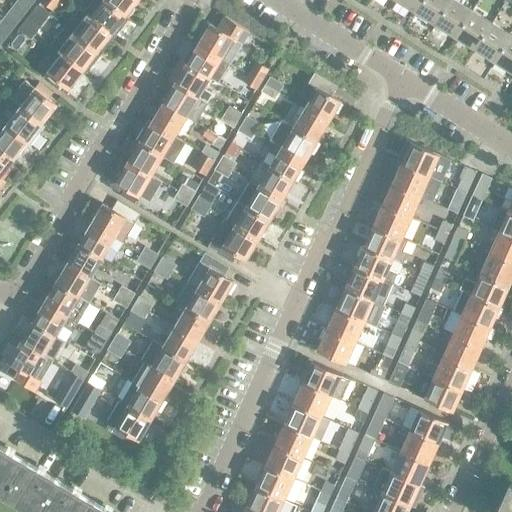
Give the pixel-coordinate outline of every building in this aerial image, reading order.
[(15,0),(0,20),(0,43),(33,0),(15,0)] [(60,0),(42,0),(54,9),(60,0)] [(102,0),(94,11),(82,2),(79,7),(112,33),(116,35),(129,18),(126,15),(106,0),(102,0)] [(106,0),(126,15),(130,15),(134,9),(134,5),(137,0),(106,0)] [(398,0),(416,11),(423,0),(398,0)] [(423,0),(416,11),(436,24),(450,0),(423,0)] [(450,0),(436,24),(455,36),(472,9),(456,0),(450,0)] [(39,4),(24,22),(36,32),(51,13),(39,4)] [(79,7),(65,25),(101,53),(116,35),(112,33),(79,7)] [(475,48),(491,22),(472,9),(455,36),(475,48)] [(203,35),(198,44),(221,57),(222,56),(230,61),(249,30),(225,15),(217,27),(207,21),(200,33),(203,35)] [(24,22),(19,29),(31,39),(36,32),(24,22)] [(475,48),(494,61),(511,34),(491,22),(475,48)] [(65,49),(62,52),(84,69),(84,70),(87,72),(101,53),(65,25),(54,40),(65,49)] [(511,34),(494,61),(511,71),(511,34)] [(218,81),(230,61),(222,56),(221,57),(198,44),(194,51),(190,49),(183,60),(187,62),(210,76),(218,81)] [(70,87),(84,70),(84,69),(62,52),(49,70),(48,70),(48,71),(70,88),(71,87),(70,87)] [(169,78),(175,82),(198,96),(207,101),(213,92),(204,86),(210,76),(187,62),(183,60),(180,59),(169,78)] [(252,66),(248,73),(261,81),(266,74),(252,66)] [(305,108),(328,122),(340,102),(341,102),(341,101),(331,95),(337,86),(314,72),(308,83),(317,88),(305,108)] [(257,88),(261,81),(248,73),(243,81),(257,88)] [(270,76),(265,84),(278,92),(283,83),(270,76)] [(186,115),(198,96),(175,82),(163,102),(186,115)] [(274,98),(278,92),(265,84),(261,91),(274,98)] [(34,88),(20,106),(42,123),(42,122),(56,105),(57,104),(34,87),(34,88)] [(163,102),(152,121),(174,135),(186,115),(163,102)] [(42,123),(20,106),(6,124),(28,141),(27,141),(30,144),(45,125),(42,122),(42,123)] [(229,106),(225,112),(237,120),(241,113),(229,106)] [(305,108),(294,127),(317,140),(328,122),(305,108)] [(221,119),(233,127),(237,120),(225,112),(221,119)] [(246,116),(242,123),(255,130),(259,124),(246,116)] [(163,155),(162,155),(173,161),(185,141),(174,135),(152,121),(148,119),(136,139),(163,155)] [(269,139),(272,141),(305,160),(317,140),(294,127),(281,119),(269,139)] [(255,130),(242,123),(238,129),(251,137),(255,130)] [(27,141),(28,141),(6,124),(0,131),(0,148),(14,159),(14,158),(27,141)] [(211,143),(220,149),(226,139),(207,127),(202,135),(213,141),(211,143)] [(136,139),(125,158),(128,160),(151,174),(162,155),(163,155),(136,139)] [(410,141),(400,163),(429,175),(439,154),(440,154),(440,153),(410,140),(409,141),(410,141)] [(277,156),(271,166),(293,180),(305,160),(272,141),(266,150),(277,156)] [(231,142),(226,151),(233,155),(238,146),(231,142)] [(206,145),(202,151),(214,159),(218,152),(206,145)] [(0,177),(5,182),(20,163),(14,158),(14,159),(0,148),(0,177)] [(205,174),(214,159),(202,151),(193,166),(205,174)] [(223,155),(219,162),(231,169),(234,162),(223,155)] [(139,193),(151,174),(128,160),(117,180),(116,179),(115,180),(140,195),(140,194),(139,193)] [(231,169),(219,162),(215,168),(226,175),(231,169)] [(420,196),(429,175),(400,163),(391,183),(420,196)] [(461,177),(457,188),(466,192),(476,169),(464,164),(459,176),(461,177)] [(259,186),(282,199),(293,180),(271,166),(259,185),(259,186)] [(213,172),(208,181),(214,185),(220,176),(213,172)] [(482,172),(472,195),(482,199),(492,176),(482,172)] [(270,219),(282,199),(259,186),(259,185),(250,180),(238,200),(247,205),(270,219)] [(391,183),(382,204),(411,217),(420,196),(391,183)] [(179,190),(191,198),(194,191),(182,184),(179,190)] [(462,200),(466,192),(457,188),(453,196),(462,200)] [(191,198),(179,190),(175,197),(187,204),(191,198)] [(211,201),(200,194),(196,201),(207,207),(211,201)] [(479,208),(482,199),(472,195),(469,203),(479,208)] [(102,204),(91,223),(122,242),(140,213),(117,199),(112,208),(102,203),(102,204)] [(204,214),(207,207),(196,201),(192,207),(204,214)] [(382,204),(373,225),(401,238),(402,237),(411,217),(382,204)] [(247,205),(236,225),(259,238),(270,219),(247,205)] [(498,231),(511,236),(511,212),(508,210),(498,231)] [(233,262),(238,253),(247,259),(248,258),(247,258),(259,238),(236,225),(225,218),(208,247),(233,262)] [(442,218),(438,229),(448,233),(452,223),(442,218)] [(91,223),(79,242),(102,256),(109,245),(118,250),(122,242),(91,223)] [(373,225),(363,246),(392,259),(392,258),(402,262),(407,252),(403,250),(407,240),(402,237),(401,238),(373,225)] [(458,225),(454,236),(464,240),(468,230),(458,225)] [(444,242),(448,233),(438,229),(434,238),(444,242)] [(511,236),(498,231),(489,251),(511,261),(511,236)] [(454,236),(449,245),(459,249),(464,240),(454,236)] [(79,242),(68,262),(90,276),(102,256),(79,242)] [(383,279),(392,259),(363,246),(359,244),(352,260),(356,262),(354,267),(383,279)] [(145,246),(141,253),(153,261),(158,253),(145,246)] [(480,272),(509,285),(511,279),(511,261),(489,251),(480,272)] [(224,275),(229,266),(205,252),(188,281),(221,301),(232,281),(233,282),(234,281),(224,275)] [(137,260),(150,267),(153,261),(141,253),(137,260)] [(163,256),(158,263),(170,271),(175,264),(163,256)] [(419,271),(429,275),(434,264),(424,260),(419,271)] [(68,262),(56,281),(79,295),(90,276),(68,262)] [(170,271),(158,263),(154,270),(166,277),(170,271)] [(354,267),(345,288),(373,300),(383,279),(354,267)] [(440,267),(435,278),(445,282),(450,271),(440,267)] [(410,290),(420,295),(429,275),(419,271),(410,290)] [(460,289),(461,289),(500,307),(509,285),(480,272),(476,281),(465,276),(460,289)] [(445,282),(435,278),(431,287),(441,291),(445,282)] [(44,301),(77,321),(89,301),(79,295),(56,281),(44,301)] [(176,300),(187,306),(209,320),(221,301),(188,281),(176,300)] [(121,285),(117,291),(130,299),(134,293),(121,285)] [(331,306),(335,308),(364,321),(365,320),(375,325),(381,313),(370,308),(373,300),(345,288),(341,286),(331,306)] [(452,310),(461,314),(491,327),(500,307),(461,289),(452,310)] [(106,312),(118,319),(130,299),(117,291),(111,300),(113,301),(106,312)] [(139,296),(135,303),(147,310),(151,303),(139,296)] [(421,309),(416,319),(426,323),(431,313),(435,303),(425,298),(421,309)] [(72,330),(77,321),(44,301),(32,321),(55,334),(62,323),(72,330)] [(400,312),(410,317),(415,306),(405,301),(400,312)] [(147,310),(135,303),(131,310),(143,317),(147,310)] [(175,326),(198,340),(209,320),(187,306),(175,326)] [(359,332),(364,321),(335,308),(326,329),(355,342),(356,340),(362,343),(365,335),(359,332)] [(400,312),(391,333),(401,337),(410,317),(400,312)] [(452,335),(482,348),(491,327),(461,314),(452,335)] [(422,332),(426,323),(416,319),(412,328),(422,332)] [(32,321),(21,340),(44,353),(55,334),(32,321)] [(99,325),(95,331),(107,339),(111,332),(99,325)] [(163,346),(186,360),(198,340),(175,326),(163,346)] [(346,361),(355,342),(326,329),(317,348),(316,349),(347,362),(346,361)] [(93,353),(99,351),(107,339),(95,331),(85,348),(93,353)] [(391,333),(382,354),(392,358),(401,337),(391,333)] [(116,335),(112,342),(124,349),(128,342),(116,335)] [(452,335),(443,356),(472,369),(482,348),(452,335)] [(32,373),(44,353),(21,340),(9,359),(8,359),(8,360),(32,374),(33,373),(32,373)] [(145,361),(175,379),(186,360),(163,346),(153,340),(141,359),(145,361)] [(124,349),(112,342),(108,349),(120,356),(124,349)] [(402,350),(397,361),(408,365),(412,355),(402,350)] [(388,367),(392,358),(382,354),(378,362),(388,367)] [(434,376),(434,377),(463,390),(472,369),(443,356),(439,365),(428,360),(423,371),(434,376)] [(306,374),(303,381),(332,394),(341,398),(351,377),(309,358),(302,373),(306,374)] [(133,381),(163,399),(175,379),(145,361),(133,381)] [(404,374),(408,365),(397,361),(393,370),(389,381),(399,386),(404,374)] [(71,371),(83,378),(88,371),(76,364),(71,371)] [(71,371),(54,400),(67,407),(83,378),(71,371)] [(93,374),(89,381),(101,388),(105,381),(93,374)] [(424,397),(454,410),(463,390),(434,377),(425,396),(424,396),(424,397)] [(101,388),(89,381),(85,388),(89,390),(84,397),(91,401),(95,395),(97,395),(101,388)] [(128,404),(128,405),(151,418),(163,399),(133,381),(122,400),(128,404)] [(322,415),(332,394),(303,381),(294,402),(322,415)] [(368,385),(359,406),(369,411),(378,390),(368,385)] [(384,392),(378,404),(374,413),(384,417),(388,409),(394,397),(384,392)] [(294,402),(284,423),(313,436),(321,440),(330,418),(322,415),(294,402)] [(151,418),(128,405),(117,424),(116,423),(116,424),(140,439),(140,438),(140,437),(151,418)] [(364,421),(369,411),(359,406),(354,417),(364,421)] [(419,408),(410,429),(440,442),(449,421),(419,408)] [(384,417),(374,413),(369,424),(364,435),(374,439),(379,428),(384,417)] [(304,456),(313,436),(284,423),(275,443),(304,456)] [(349,427),(340,448),(350,453),(359,432),(349,427)] [(400,449),(431,463),(440,442),(410,429),(400,449)] [(275,443),(265,464),(294,477),(304,456),(275,443)] [(113,511),(0,444),(0,494),(30,511),(113,511)] [(359,446),(355,455),(365,459),(369,450),(359,446)] [(345,463),(350,453),(340,448),(335,458),(345,463)] [(400,449),(391,471),(421,484),(431,463),(400,449)] [(365,459),(355,455),(350,465),(345,476),(356,480),(361,469),(365,459)] [(285,498),(294,477),(265,464),(256,485),(285,498)] [(382,491),(412,505),(421,484),(391,471),(382,491)] [(325,480),(321,489),(331,494),(335,484),(325,480)] [(495,511),(511,511),(511,483),(509,482),(495,511)] [(256,485),(247,506),(260,511),(278,511),(285,498),(256,485)] [(340,487),(336,496),(346,501),(351,492),(340,487)] [(327,504),(331,494),(321,489),(316,499),(327,504)] [(382,491),(372,511),(408,511),(412,505),(382,491)] [(342,511),(346,501),(336,496),(332,506),(342,511)]
